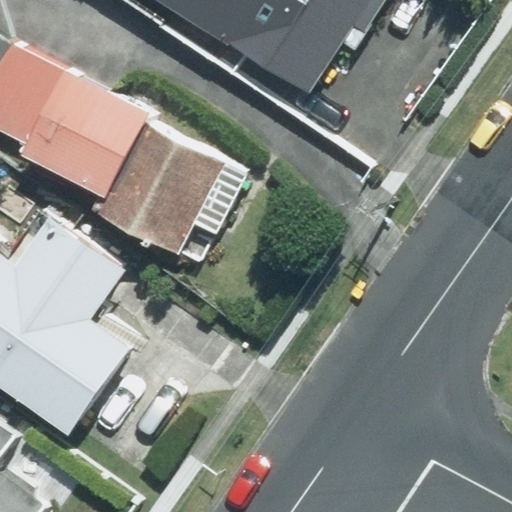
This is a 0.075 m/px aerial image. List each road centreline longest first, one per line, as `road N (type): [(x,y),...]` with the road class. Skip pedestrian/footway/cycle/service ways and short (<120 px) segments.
road 1 (unclassified): [(366,411),(511,205)]
road 2 (residential): [(511,499),(366,411)]
road 3 (unclassified): [(295,511),(366,411)]
